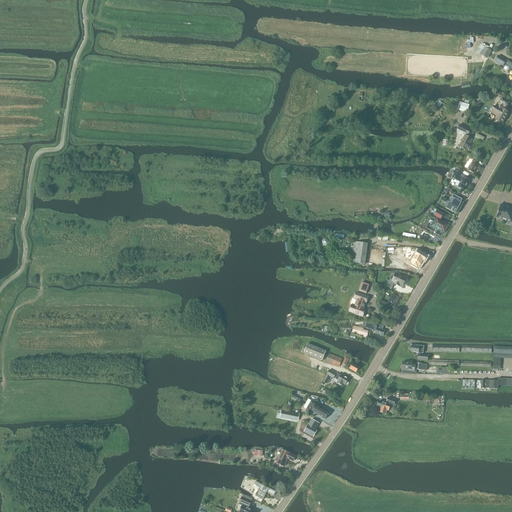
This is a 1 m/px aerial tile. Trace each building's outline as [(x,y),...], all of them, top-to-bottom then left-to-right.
[(473,35),(464,35),(463,47),(468,47),(468,44),(473,44),(473,35)] [(491,51),(488,49),(485,47),(480,55),(487,59),(491,51)] [(511,83),(511,85),(511,64),(498,56),(494,61),(504,67),(504,68),(504,69),(504,70),(505,71),(506,71),(507,71),(508,71),(509,71),(509,70),(511,72),(511,83)] [(495,119),(502,124),(510,113),(506,111),(510,103),(500,97),(491,113),(485,110),(482,115),(493,121),(495,119)] [(460,102),(458,110),(467,113),(469,105),(460,102)] [(468,135),(470,130),(460,125),(457,129),(468,135)] [(466,151),(470,144),(472,139),(465,135),(459,147),(466,151)] [(476,162),(477,159),(471,156),(470,158),(473,160),(467,170),(474,174),(477,167),(474,166),(476,162)] [(463,171),(457,168),(453,177),(458,180),(463,171)] [(465,191),(470,181),(465,178),(466,176),(464,175),(458,187),(465,191)] [(454,199),(451,203),(449,202),(446,208),(455,213),(461,202),(462,199),(453,194),(451,197),(454,199)] [(496,219),(511,223),(511,207),(501,204),(496,219)] [(444,214),(433,208),(430,214),(440,220),(444,214)] [(437,219),(436,220),(432,217),(426,228),(441,236),(443,233),(444,233),(448,226),(437,219)] [(365,264),(368,244),(356,242),(353,262),(365,264)] [(419,251),(412,262),(413,263),(412,264),(417,267),(418,266),(419,266),(423,261),(424,262),(427,256),(419,251)] [(399,284),(402,285),(405,278),(394,273),(391,281),(394,282),(393,283),(398,286),(399,284)] [(359,291),(367,294),(370,285),(363,282),(359,291)] [(356,293),(354,299),(357,300),(355,307),(351,305),(349,312),(363,317),(365,310),(363,309),(365,303),(366,303),(368,298),(362,295),(362,294),(360,294),(360,295),(356,293)] [(394,308),(398,300),(396,299),(397,297),(392,295),(387,305),(394,308)] [(383,336),(385,331),(382,330),(384,326),(378,324),(366,323),(365,328),(376,331),(375,333),(383,336)] [(364,328),(354,326),(354,328),(352,333),(367,336),(368,331),(363,330),(364,328)] [(322,361),(326,351),(308,344),(304,353),(322,361)] [(428,361),(428,356),(420,355),(420,353),(423,354),(424,346),(416,345),(416,346),(411,346),(411,348),(410,349),(410,350),(411,351),(411,352),(419,353),(418,360),(428,361)] [(326,362),(339,367),(342,359),(329,353),(326,362)] [(356,373),(359,367),(352,364),(353,362),(350,361),(348,365),(351,366),(349,369),(356,373)] [(420,370),(421,364),(417,363),(417,366),(412,365),(413,362),(407,361),(407,363),(402,362),(401,370),(416,372),(417,369),(420,370)] [(330,369),(327,374),(323,382),(327,384),(330,377),(334,379),(336,375),(334,373),(334,372),(330,369)] [(337,383),(342,386),(344,384),(345,385),(348,379),(341,375),(338,374),(335,379),(338,381),(337,383)] [(475,381),(462,380),(462,390),(475,390),(475,381)] [(490,388),(490,386),(491,380),(481,380),(481,388),(490,388)] [(302,399),(292,394),(291,397),(300,403),(302,399)] [(312,412),(325,419),(329,413),(316,406),(317,404),(316,404),(317,402),(315,401),(314,403),(310,400),(304,411),(311,415),(312,412)] [(388,411),(390,405),(379,401),(377,407),(381,408),(379,412),(386,414),(387,410),(388,411)] [(298,421),(300,414),(282,410),(280,417),(298,421)] [(315,430),(319,423),(312,419),(308,426),(307,426),(305,431),(307,433),(308,432),(310,433),(309,435),(313,437),(317,431),(315,430)] [(275,462),(276,463),(284,467),(288,459),(293,461),(295,456),(282,450),(278,458),(277,458),(276,459),(275,460),(275,461),(275,462)] [(269,489),(258,483),(258,482),(256,481),(254,484),(256,486),(259,488),(255,496),(263,500),(267,492),(274,496),(276,492),(269,488),(269,489)] [(239,505),(242,506),(239,511),(255,511),(248,508),(251,501),(242,497),(239,503),(240,503),(239,505)]
